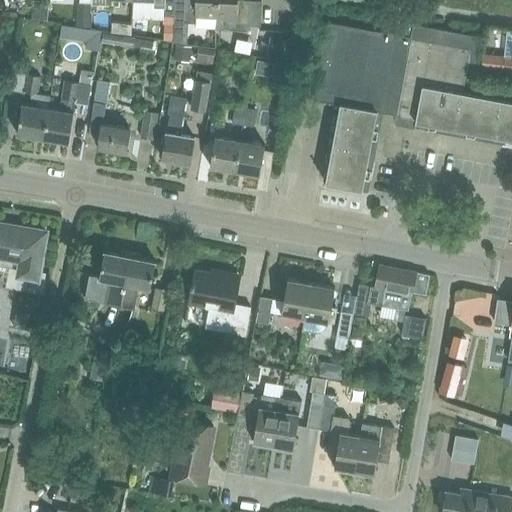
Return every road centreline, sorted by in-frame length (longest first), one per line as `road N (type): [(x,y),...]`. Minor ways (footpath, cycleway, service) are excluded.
road 1 (residential): [(9,511),(76,191)]
road 2 (tertiary): [(394,254),(76,191)]
road 3 (residential): [(454,264),(399,511)]
road 4 (residential): [(472,267),(485,195),(411,183),(394,254)]
road 5 (residential): [(362,511),(230,488)]
